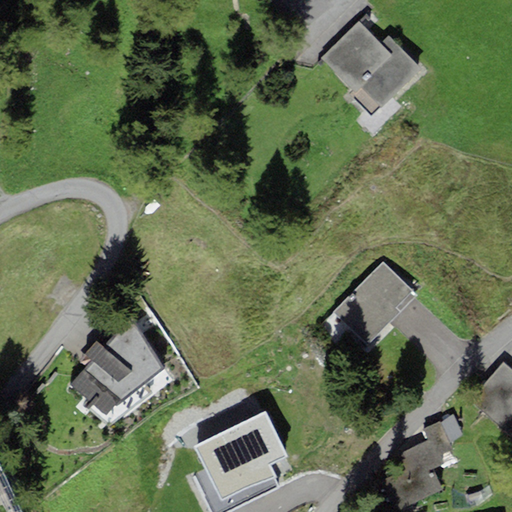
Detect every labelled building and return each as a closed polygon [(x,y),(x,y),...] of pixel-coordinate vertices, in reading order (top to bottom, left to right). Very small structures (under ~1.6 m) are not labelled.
[(359,22),(321,58),(356,94),(353,97),(373,116),(375,114),(413,77),(421,69),(388,36),(380,44),(359,22)] [(368,344),(416,295),(383,263),(335,311),(368,344)] [(132,321),(104,348),(97,342),(85,352),(93,360),(71,385),(105,415),(162,368),(132,321)] [(511,369),(504,363),(470,401),(511,438),(511,369)] [(194,447),(222,500),(274,474),(269,464),(287,455),(264,411),(246,420),(194,447)] [(452,415),(440,425),(449,445),(462,435),(452,415)] [(428,442),(372,469),(392,511),(443,488),(433,468),(455,457),(449,445),(440,425),(439,422),(422,430),(427,440),(428,442)]
